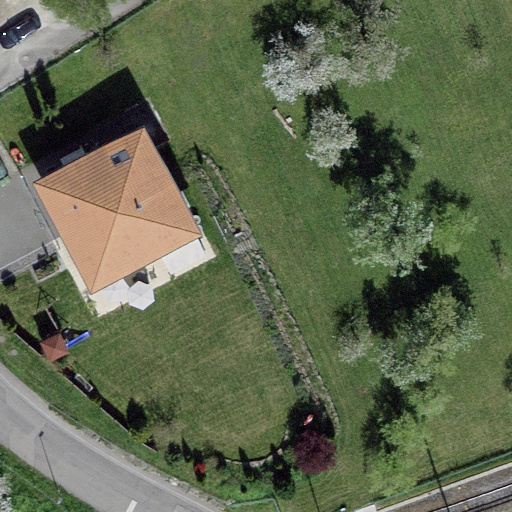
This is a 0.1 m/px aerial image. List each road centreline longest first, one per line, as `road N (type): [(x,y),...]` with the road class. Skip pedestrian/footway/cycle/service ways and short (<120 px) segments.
road 1 (residential): [(0,409),(145,511)]
road 2 (residential): [(0,75),(120,0)]
